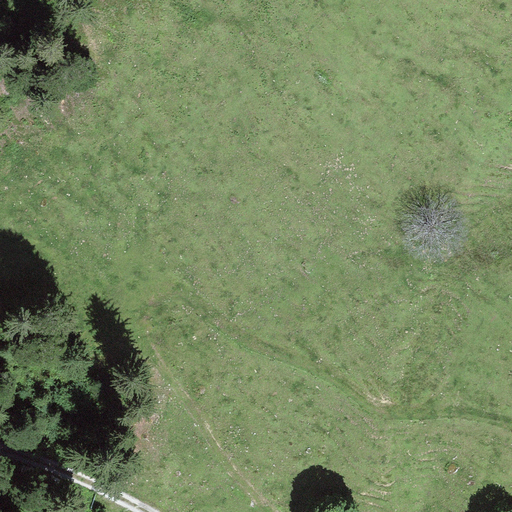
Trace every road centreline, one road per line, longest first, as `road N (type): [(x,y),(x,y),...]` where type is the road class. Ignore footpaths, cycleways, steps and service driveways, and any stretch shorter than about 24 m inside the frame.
road 1 (track): [(511,416),(373,396),(241,337),(176,291),(152,288),(144,346),(224,464),(270,511)]
road 2 (track): [(0,454),(145,511)]
